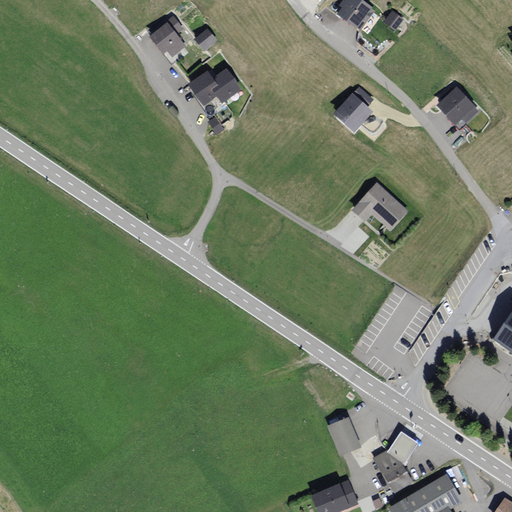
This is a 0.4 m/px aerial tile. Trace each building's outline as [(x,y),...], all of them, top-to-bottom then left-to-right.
[(359,31),(373,12),(356,0),(355,0),(354,2),(351,0),(346,0),(341,7),(344,9),(339,16),(359,31)] [(402,20),(393,13),(386,23),(395,30),(402,20)] [(182,30),(173,19),(168,23),(170,25),(152,39),(164,55),(168,52),(173,57),(185,48),(179,41),(181,39),(177,34),(182,30)] [(216,41),(208,32),(196,41),(204,51),(216,41)] [(240,91),(228,73),(213,83),(208,75),(190,87),(204,107),(212,101),(211,100),(216,96),(221,103),(240,91)] [(373,101),(360,89),(335,117),(353,133),(371,114),(365,108),(373,101)] [(477,111),(457,91),(438,108),(455,126),(463,119),(466,122),(477,111)] [(222,130),(216,119),(210,123),(217,133),(222,130)] [(406,211),(377,186),(354,213),(365,222),(373,214),(390,229),(406,211)] [(511,318),(497,341),(511,350),(511,318)] [(360,448),(348,420),(330,428),(341,456),(360,448)] [(417,445),(401,435),(390,452),(390,451),(387,453),(375,460),(387,478),(401,469),(417,445)] [(410,483),(401,469),(387,478),(396,492),(410,483)] [(460,503),(446,479),(391,511),(446,511),(460,503)] [(341,511),(357,505),(347,483),(313,498),(318,511),(341,511)] [(511,511),(511,504),(507,501),(499,511),(511,511)]
